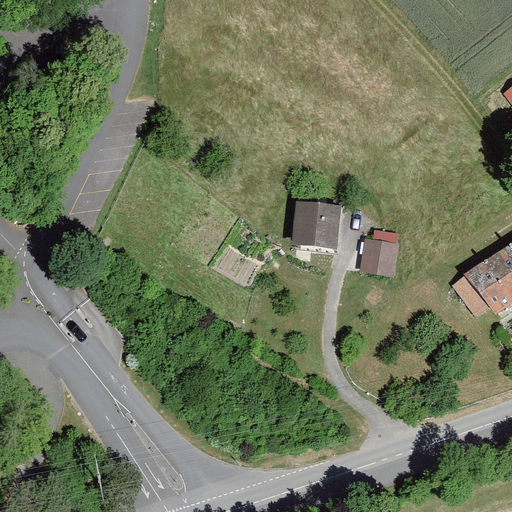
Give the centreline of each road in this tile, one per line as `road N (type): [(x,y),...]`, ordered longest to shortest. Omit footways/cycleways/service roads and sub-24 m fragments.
road 1 (unknown): [(212,511),(90,353),(48,278),(53,216),(120,77),(136,0)]
road 2 (tertiary): [(218,511),(511,412)]
